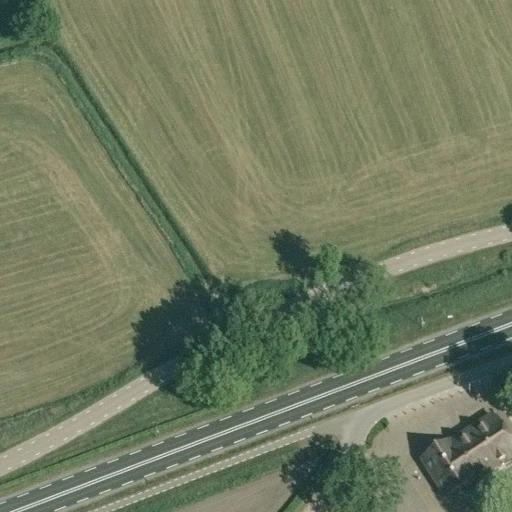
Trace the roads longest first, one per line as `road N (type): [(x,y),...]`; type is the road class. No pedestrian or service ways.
road 1 (unclassified): [(0,468),(310,293),(511,229)]
road 2 (primary): [(21,511),(511,328)]
road 3 (unclassified): [(511,365),(341,426)]
